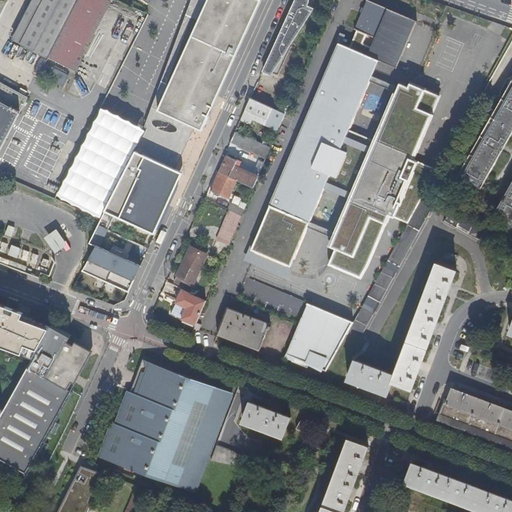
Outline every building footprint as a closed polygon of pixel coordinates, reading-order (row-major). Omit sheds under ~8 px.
[(43,0),(24,38),(52,53),(79,0),(43,0)] [(72,62),(104,0),(79,0),(52,53),(72,62)] [(207,0),(158,111),(195,127),(201,114),(210,118),(262,0),(207,0)] [(352,200),(332,248),(336,249),(330,264),(362,278),(389,216),(409,223),(416,210),(424,195),(439,168),(414,158),(440,95),(401,79),(376,141),(349,129),(378,60),(378,61),(379,60),(397,68),(397,67),(396,67),(416,21),(417,21),(417,20),(369,0),(367,0),(355,28),(354,27),(354,28),(356,30),(349,47),(339,43),(317,93),(274,196),(273,196),(251,249),(257,252),(253,258),(284,272),(287,266),(290,267),(325,188),(352,200)] [(294,0),(285,21),(301,28),(314,8),(308,5),(309,1),(309,0),(294,0)] [(301,28),(285,21),(264,67),(279,73),(291,46),(290,45),(301,28)] [(69,69),(53,60),(48,71),(64,79),(69,69)] [(0,152),(31,93),(2,78),(0,81),(0,152)] [(511,80),(458,176),(479,188),(482,182),(484,182),(502,152),(500,151),(503,145),(505,146),(511,132),(511,80)] [(285,112),(250,97),(241,117),(248,120),(250,116),(252,111),(267,118),(265,124),(278,129),(283,118),(285,112)] [(235,132),(230,142),(266,158),(271,147),(249,137),(235,132)] [(184,172),(135,149),(90,244),(95,246),(111,213),(155,234),(184,172)] [(227,156),(219,171),(237,179),(254,187),(258,178),(234,167),(237,160),(227,156)] [(237,179),(219,171),(211,190),(228,198),(237,179)] [(354,323),(349,332),(361,338),(436,201),(424,195),(416,210),(409,223),(395,249),(356,319),(354,323)] [(229,210),(241,215),(244,208),(231,203),(228,209),(229,210)] [(480,225),(450,209),(444,221),(473,238),(480,225)] [(218,238),(230,243),(241,215),(229,210),(218,238)] [(13,238),(17,229),(8,225),(4,235),(13,238)] [(480,225),(473,238),(479,241),(486,229),(482,227),(480,225)] [(42,237),(53,253),(65,245),(54,229),(42,237)] [(7,255),(27,260),(29,251),(9,246),(7,255)] [(139,268),(95,246),(82,271),(127,293),(139,268)] [(173,282),(190,289),(206,255),(190,247),(173,282)] [(0,262),(7,265),(9,260),(0,256),(0,262)] [(14,268),(17,263),(9,260),(7,265),(7,266),(14,268)] [(347,380),(381,392),(387,394),(392,382),(412,389),(457,270),(436,262),(393,373),(355,359),(347,380)] [(14,268),(24,272),(25,266),(17,263),(14,268)] [(181,318),(194,325),(195,322),(205,300),(189,292),(179,287),(174,301),(186,306),(181,318)] [(23,312),(0,303),(0,345),(33,358),(51,326),(22,316),(23,312)] [(354,323),(308,304),(288,352),(328,368),(349,332),(354,323)] [(227,306),(216,334),(217,334),(218,334),(258,349),(259,350),(270,322),(269,321),(268,322),(228,307),(228,306),(227,306)] [(0,418),(0,460),(27,475),(64,403),(61,401),(68,389),(88,353),(68,342),(70,337),(51,326),(33,358),(3,412),(0,418)] [(0,383),(11,388),(20,365),(7,360),(0,375),(0,383)] [(110,462),(152,475),(196,378),(185,374),(175,371),(145,360),(133,394),(129,392),(117,425),(113,424),(101,458),(110,462)] [(196,378),(152,475),(192,489),(230,391),(196,378)] [(511,410),(452,388),(448,398),(445,397),(439,414),(511,440),(511,410)] [(68,389),(61,401),(64,403),(71,390),(68,389)] [(290,417),(249,402),(241,422),(282,437),(290,417)] [(301,420),(296,429),(306,432),(309,424),(301,420)] [(343,511),(368,446),(348,438),(321,511),(343,511)] [(230,465),(244,468),(252,470),(254,470),(257,457),(237,453),(216,445),(210,461),(221,463),(230,465)] [(484,511),(511,511),(511,499),(413,463),(405,482),(484,511)] [(86,511),(103,474),(82,466),(59,511),(86,511)] [(137,486),(125,511),(142,511),(151,492),(137,486)] [(22,495),(30,500),(33,494),(25,489),(22,495)] [(17,506),(25,510),(30,500),(22,495),(17,506)]
